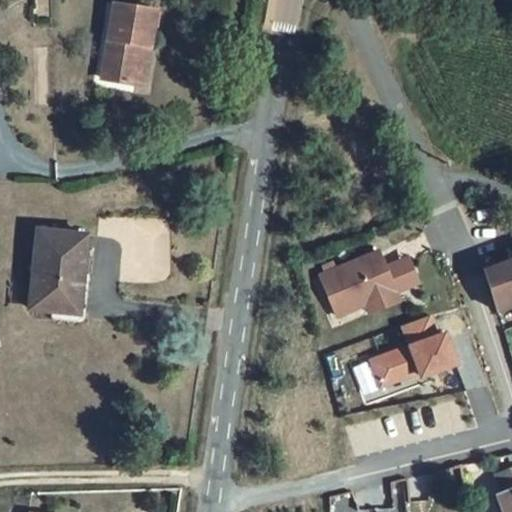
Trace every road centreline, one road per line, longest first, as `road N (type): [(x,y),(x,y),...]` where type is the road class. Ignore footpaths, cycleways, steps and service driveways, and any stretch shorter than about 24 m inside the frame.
road 1 (unclassified): [(214,509),(290,0)]
road 2 (residential): [(511,427),(214,509)]
road 3 (residential): [(511,395),(430,167)]
road 4 (residential): [(430,167),(351,0)]
